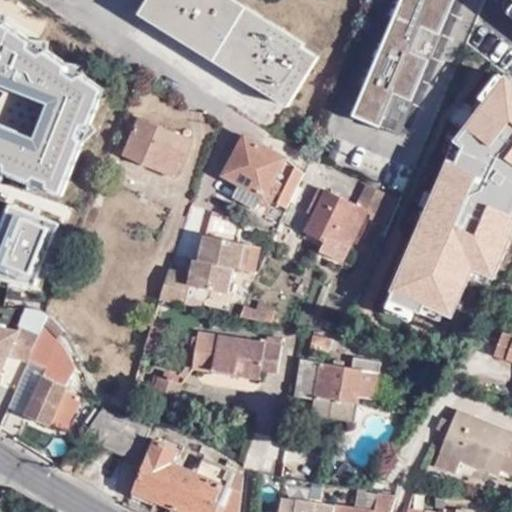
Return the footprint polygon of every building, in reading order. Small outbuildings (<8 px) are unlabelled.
[(325,60),(230,0),(159,0),(153,11),(297,103),(325,60)] [(458,0),(403,0),(355,116),(402,136),(458,0)] [(0,46),(0,60),(21,69),(25,57),(0,46)] [(21,69),(0,60),(0,126),(18,83),(16,83),(21,69)] [(511,84),(502,76),(484,99),(491,104),(500,92),(504,95),(511,84)] [(88,164),(114,104),(61,82),(55,96),(65,101),(49,134),(68,142),(63,153),(88,164)] [(511,84),(504,95),(500,92),(491,104),(462,141),(468,146),(460,165),(454,163),(440,195),(446,198),(432,228),(427,226),(395,300),(418,310),(426,313),(430,304),(448,311),(456,315),(473,277),(477,267),(493,274),(498,276),(511,243),(511,84)] [(179,179),(196,141),(145,120),(129,156),(179,179)] [(462,141),(459,139),(450,161),(454,163),(460,165),(468,146),(462,141)] [(267,198),(287,162),(249,140),(227,177),(246,187),(267,198)] [(304,186),(305,173),(287,162),(267,198),(289,210),(304,186)] [(68,222),(84,228),(103,182),(88,176),(68,222)] [(372,183),(360,205),(372,211),(371,212),(392,222),(403,198),(372,183)] [(262,207),(267,198),(246,187),(240,196),(262,207)] [(372,211),(360,205),(330,191),(310,231),(329,240),(324,251),(347,263),(371,212),(372,211)] [(440,195),(436,193),(423,224),(427,226),(432,228),(446,198),(440,195)] [(412,197),(405,195),(391,229),(399,233),(412,197)] [(197,260),(194,276),(192,285),(195,286),(231,295),(237,269),(241,270),(246,246),(208,236),(203,262),(197,260)] [(493,274),(477,267),(473,277),(489,284),(493,274)] [(172,270),(163,301),(190,307),(192,300),(193,292),(187,290),(190,275),(172,270)] [(194,276),(190,275),(187,290),(193,292),(195,286),(192,285),(194,276)] [(307,324),(321,287),(300,279),(286,316),(307,324)] [(190,307),(204,311),(205,304),(192,300),(190,307)] [(418,310),(395,300),(390,312),(413,322),(418,310)] [(448,311),(430,304),(426,313),(444,321),(448,311)] [(245,310),(241,319),(273,325),(275,314),(245,310)] [(32,361),(31,363),(50,371),(28,419),(51,429),(52,427),(67,393),(71,385),(80,373),(63,344),(50,323),(44,337),(32,361)] [(149,341),(146,352),(163,357),(171,332),(153,327),(149,341)] [(0,384),(15,354),(32,361),(44,337),(24,329),(23,332),(0,328),(0,384)] [(279,373),(283,348),(203,337),(198,371),(262,380),(264,371),(279,373)] [(332,354),(334,340),(316,337),(313,352),(332,354)] [(304,360),(298,397),(317,401),(314,417),(356,424),(360,396),(376,398),(379,374),(304,360)] [(155,396),(179,404),(185,385),(161,377),(155,396)] [(67,393),(52,427),(68,435),(83,402),(67,393)] [(511,432),(460,412),(454,425),(450,433),(436,464),(456,473),(463,460),(501,476),(505,471),(511,473),(511,432)] [(100,417),(80,445),(140,463),(148,437),(120,425),(104,420),(100,417)] [(450,433),(454,425),(447,421),(443,429),(450,433)] [(219,511),(240,511),(245,475),(204,460),(200,471),(176,462),(182,448),(158,439),(136,493),(181,511),(218,511),(219,511)] [(397,455),(385,473),(395,480),(407,462),(397,455)] [(396,511),(401,498),(368,493),(366,511),(285,500),(283,511),(396,511)]
